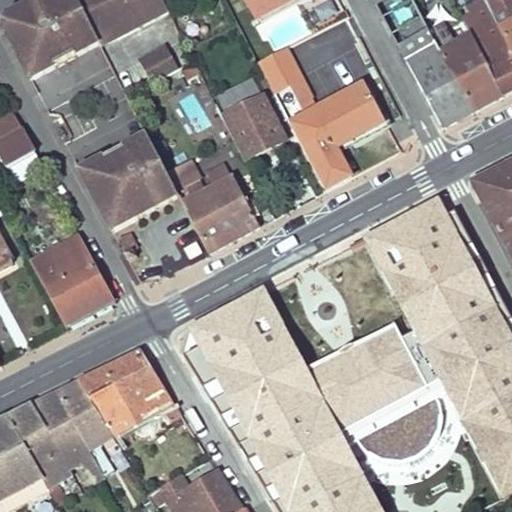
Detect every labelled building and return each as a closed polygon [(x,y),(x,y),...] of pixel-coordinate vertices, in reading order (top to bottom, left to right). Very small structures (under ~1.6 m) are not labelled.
[(1,34),(28,84),(99,46),(75,0),(47,0),(3,22),(1,34)] [(75,0),(99,46),(101,49),(168,14),(160,0),(75,0)] [(246,0),(256,18),(289,0),(293,0),(296,5),(304,0),(246,0)] [(411,0),(372,0),(441,130),(472,114),(428,31),(411,0)] [(493,18),(511,54),(511,0),(485,0),(484,1),(487,7),(493,18)] [(487,7),(461,20),(467,31),(493,18),(487,7)] [(511,54),(493,18),(467,31),(470,37),(501,98),(511,92),(511,54)] [(461,20),(445,28),(453,45),(470,37),(467,31),(461,20)] [(443,25),(428,31),(472,114),(501,98),(470,37),(453,45),(445,28),(443,25)] [(138,62),(150,85),(177,71),(165,48),(138,62)] [(285,50),(257,63),(274,97),(302,82),(285,50)] [(259,86),(215,108),(221,120),(265,98),(259,86)] [(364,86),(289,125),(324,193),(351,179),(335,149),(383,124),(364,86)] [(265,98),(221,120),(243,162),(287,140),(265,98)] [(12,115),(0,121),(0,156),(7,169),(33,156),(12,115)] [(147,139),(79,176),(104,222),(129,209),(134,220),(177,197),(175,193),(166,175),(147,139)] [(7,169),(0,172),(0,190),(0,192),(41,170),(33,156),(7,169)] [(166,175),(175,193),(186,188),(199,181),(190,163),(166,175)] [(202,175),(208,187),(230,175),(224,164),(202,175)] [(511,165),(473,186),(511,260),(511,165)] [(193,201),(182,207),(207,255),(258,228),(233,180),(193,201)] [(177,197),(182,207),(193,201),(186,188),(175,193),(177,197)] [(187,358),(278,511),(380,511),(347,449),(447,396),(504,503),(511,499),(511,339),(440,204),(370,242),(415,335),(402,341),(397,330),(310,372),(264,293),(190,334),(199,351),(187,358)] [(104,222),(110,233),(134,220),(129,209),(104,222)] [(119,242),(130,263),(137,260),(133,253),(139,250),(131,235),(119,242)] [(78,238),(29,264),(65,330),(114,304),(78,238)] [(0,271),(10,266),(0,246),(0,271)] [(81,387),(113,439),(162,411),(170,424),(181,419),(140,357),(81,387)] [(81,387),(57,398),(103,480),(113,475),(99,449),(114,441),(113,439),(81,387)] [(57,398),(6,423),(41,482),(46,491),(56,486),(71,478),(68,473),(82,466),(94,486),(103,480),(57,398)] [(6,423),(0,426),(0,503),(41,482),(6,423)] [(181,477),(147,499),(154,511),(165,504),(175,498),(182,511),(240,511),(241,511),(215,472),(189,489),(181,477)] [(56,486),(46,491),(57,509),(65,505),(56,486)] [(182,511),(175,498),(165,504),(169,511),(182,511)]
